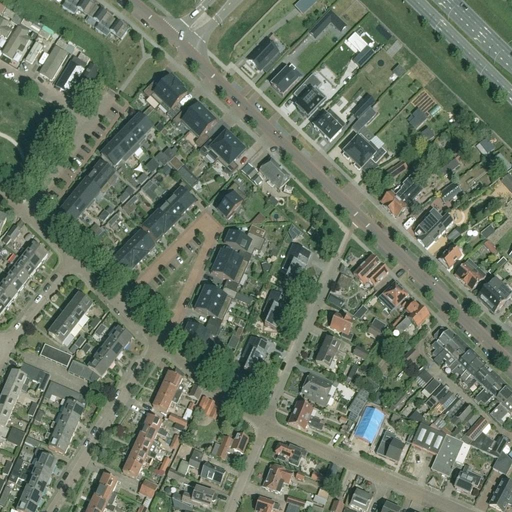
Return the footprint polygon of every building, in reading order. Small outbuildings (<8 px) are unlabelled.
[(68,13),(77,0),(60,0),(66,4),(62,9),(68,13)] [(95,8),(82,0),(77,0),(68,13),(74,17),(78,12),(88,19),(95,8)] [(303,0),(295,8),(300,13),(313,0),(303,0)] [(101,35),(112,20),(95,8),(88,19),(98,26),(95,31),(101,35)] [(15,15),(6,10),(3,15),(12,20),(15,15)] [(330,14),(310,34),(315,40),(331,24),(336,30),(342,24),(330,13),(330,14)] [(4,29),(7,25),(0,20),(0,40),(1,39),(4,41),(9,32),(4,29)] [(33,26),(24,20),(21,25),(30,31),(33,26)] [(112,20),(101,35),(107,39),(111,34),(121,41),(128,31),(112,20)] [(1,55),(13,62),(20,50),(23,52),(29,42),(23,38),(26,35),(17,29),(1,55)] [(50,36),(41,31),(38,36),(47,41),(50,36)] [(366,46),(354,35),(349,41),(360,52),(366,46)] [(68,47),(59,41),(55,47),(65,52),(68,47)] [(266,43),(248,62),(260,73),(262,71),(272,59),(277,55),(277,54),(266,43)] [(47,52),(34,44),(20,66),(27,71),(31,65),(36,69),(47,52)] [(360,70),(374,55),(367,48),(353,63),(360,70)] [(50,84),(67,57),(54,49),(37,76),(50,84)] [(90,60),(81,55),(78,60),(87,65),(89,61),(90,60)] [(277,55),(272,59),(276,63),(281,58),(277,55)] [(69,96),(83,72),(68,63),(53,86),(69,96)] [(91,65),(81,82),(88,86),(98,69),(91,65)] [(287,72),(286,71),(271,87),(282,97),(297,82),(291,75),(295,71),(291,67),(287,72)] [(312,77),(293,96),(300,103),(296,108),(299,111),(297,112),(303,118),(305,116),(307,119),(326,99),(317,91),(322,86),(312,77)] [(174,84),(173,83),(169,79),(157,90),(152,85),(143,94),(149,100),(150,98),(159,107),(179,86),(175,82),(174,84)] [(182,91),(183,90),(179,86),(159,107),(168,115),(166,117),(171,121),(180,112),(175,108),(187,96),(182,91)] [(43,99),(41,103),(49,107),(51,103),(43,99)] [(362,106),(352,116),(357,121),(367,111),(374,104),(369,99),(362,106)] [(186,118),(181,114),(173,123),(177,127),(181,124),(190,133),(207,114),(198,106),(186,118)] [(324,138),(330,143),(346,127),(329,111),(313,127),(319,133),(320,134),(323,137),(324,138)] [(370,111),(351,130),(357,136),(376,116),(370,111)] [(204,136),(216,123),(207,114),(190,133),(198,141),(195,145),(200,149),(209,140),(204,136)] [(139,117),(131,126),(146,140),(146,139),(145,137),(152,130),(139,117)] [(139,147),(146,140),(131,126),(124,133),(140,149),(141,148),(139,147)] [(169,134),(164,130),(160,134),(164,138),(169,134)] [(434,139),(428,131),(419,138),(425,146),(434,139)] [(124,133),(116,141),(133,157),(140,149),(124,133)] [(206,156),(215,164),(217,163),(217,162),(235,143),(226,135),(215,146),(210,142),(199,153),(205,158),(206,156)] [(344,155),(343,156),(348,161),(349,160),(352,163),(369,146),(368,145),(360,137),(343,154),(344,155)] [(369,146),(352,163),(355,166),(354,167),(359,172),(360,170),(361,171),(371,161),(376,165),(384,157),(386,154),(381,149),(384,145),(376,138),(370,144),(368,145),(369,146)] [(116,141),(109,149),(122,161),(125,165),(133,157),(116,141)] [(239,160),(245,153),(235,143),(217,162),(217,163),(225,170),(223,172),(229,178),(238,169),(233,163),(238,159),(239,160)] [(122,161),(109,149),(101,157),(114,169),(122,161)] [(500,154),(492,161),(503,175),(511,167),(500,154)] [(159,163),(164,168),(169,162),(164,157),(159,163)] [(290,179),(270,160),(258,172),(279,191),(290,179)] [(457,167),(453,162),(439,172),(443,178),(457,167)] [(158,169),(159,168),(154,163),(149,168),(151,171),(152,170),(155,172),(158,169)] [(403,163),(386,174),(391,182),(408,170),(403,163)] [(118,180),(100,165),(93,174),(110,188),(118,180)] [(250,181),(256,174),(251,170),(245,176),(250,181)] [(93,174),(86,182),(100,194),(103,197),(110,188),(93,174)] [(140,179),(144,183),(148,179),(144,175),(140,179)] [(501,183),(511,195),(511,179),(509,175),(501,183)] [(262,181),(256,176),(251,181),(257,187),(262,181)] [(415,184),(418,181),(417,180),(416,181),(413,179),(414,178),(411,176),(402,185),(403,187),(400,190),(401,191),(395,198),(391,194),(381,204),(384,208),(383,209),(388,213),(415,184)] [(86,182),(79,191),(95,204),(95,203),(93,201),(100,194),(86,182)] [(182,184),(170,196),(186,212),(194,204),(187,197),(191,193),(182,184)] [(229,200),(218,211),(228,221),(234,215),(233,214),(247,200),(238,191),(239,189),(235,184),(224,195),(229,200)] [(397,220),(406,209),(423,192),(415,184),(388,213),(392,217),(393,216),(397,220)] [(455,184),(439,196),(445,205),(461,193),(455,184)] [(286,187),(284,194),(290,195),(292,189),(286,187)] [(79,191),(72,199),(86,210),(88,212),(95,204),(79,191)] [(125,202),(129,198),(125,193),(121,197),(125,202)] [(162,204),(180,221),(180,220),(179,219),(186,212),(170,196),(162,204)] [(86,210),(72,199),(65,207),(79,219),(86,210)] [(166,207),(158,215),(172,228),(180,221),(162,204),(166,207)] [(79,219),(65,207),(59,215),(72,227),(79,219)] [(104,212),(101,216),(106,220),(109,216),(104,212)] [(147,219),(164,236),(172,228),(158,215),(151,222),(147,219)] [(423,227),(415,235),(419,240),(418,242),(424,248),(427,251),(433,245),(434,245),(436,243),(436,242),(444,234),(444,233),(452,224),(445,217),(437,225),(427,216),(420,224),(423,227)] [(164,236),(147,219),(139,227),(156,244),(164,236)] [(100,230),(96,225),(92,229),(96,234),(100,230)] [(292,240),(302,235),(293,226),(289,234),(292,240)] [(490,227),(480,235),(486,241),(495,233),(490,227)] [(14,243),(21,233),(15,228),(7,238),(11,241),(14,243)] [(464,235),(458,228),(451,235),(458,241),(464,235)] [(265,242),(264,241),(267,235),(257,230),(254,237),(248,234),(245,241),(229,233),(224,245),(240,252),(238,256),(250,261),(254,251),(260,253),(265,242)] [(103,233),(99,238),(102,242),(107,237),(103,233)] [(141,234),(134,242),(147,256),(155,248),(141,234)] [(6,247),(11,241),(7,238),(2,244),(6,247)] [(448,270),(459,258),(454,253),(463,245),(458,241),(453,247),(439,261),(442,264),(441,266),(446,270),(447,269),(448,270)] [(134,242),(126,250),(140,264),(147,256),(134,242)] [(488,242),(484,246),(488,250),(492,247),(488,242)] [(47,257),(32,246),(29,244),(26,247),(29,250),(26,254),(41,265),(42,266),(44,264),(43,263),(47,257)] [(293,264),(289,271),(284,283),(296,288),(311,254),(293,246),(286,261),(293,264)] [(132,271),(140,264),(126,250),(118,258),(132,271)] [(41,265),(26,254),(24,252),(21,255),(24,257),(20,262),(35,273),(36,273),(38,271),(37,271),(41,265)] [(216,263),(243,276),(250,261),(238,256),(237,259),(221,252),(216,263)] [(132,271),(118,258),(113,253),(106,260),(102,257),(98,261),(113,275),(117,272),(123,278),(131,270),(132,271)] [(35,273),(20,262),(16,258),(10,266),(12,267),(29,281),(30,281),(32,279),(31,278),(35,273)] [(366,281),(380,266),(371,258),(369,260),(353,276),(359,283),(364,279),(366,281)] [(463,286),(474,274),(477,271),(469,262),(466,266),(454,278),(463,286)] [(235,294),(243,276),(216,263),(211,275),(227,282),(224,289),(235,294)] [(29,281),(12,267),(10,266),(8,269),(12,272),(8,277),(23,289),(24,288),(24,289),(26,287),(25,286),(29,281)] [(373,289),(386,276),(388,274),(380,266),(366,281),(364,279),(359,283),(363,287),(367,283),(373,289)] [(494,268),(489,273),(492,276),(497,272),(494,268)] [(463,286),(471,294),(486,279),(477,271),(474,274),(463,286)] [(347,292),(352,281),(341,276),(336,287),(347,292)] [(23,289),(8,277),(2,285),(17,296),(18,296),(18,297),(20,295),(19,294),(23,289)] [(486,306),(503,289),(494,281),(477,299),(482,304),(484,304),(486,306)] [(17,296),(2,285),(0,282),(0,295),(11,304),(12,304),(14,302),(13,302),(17,296)] [(383,298),(379,302),(386,309),(390,305),(395,309),(395,310),(407,297),(406,297),(408,295),(402,289),(400,291),(395,285),(383,298)] [(238,295),(235,294),(224,289),(221,296),(204,288),(199,300),(227,312),(232,302),(234,303),(238,295)] [(511,297),(503,289),(486,306),(489,308),(489,311),(494,315),(511,297)] [(273,307),(269,315),(264,327),(276,332),(290,301),(280,296),(274,294),(272,293),(267,305),(273,307)] [(11,304),(0,295),(0,307),(5,312),(6,312),(8,310),(7,309),(11,304)] [(92,307),(78,296),(71,306),(85,317),(92,307)] [(331,296),(327,303),(335,307),(339,301),(331,296)] [(207,326),(219,331),(227,312),(199,300),(194,311),(210,319),(207,326)] [(419,309),(414,305),(406,313),(408,316),(407,317),(405,319),(406,320),(395,331),(401,337),(412,326),(417,330),(428,318),(419,309)] [(85,317),(71,306),(63,316),(77,327),(85,317)] [(359,321),(367,313),(362,307),(352,317),(359,321)] [(77,327),(63,316),(56,325),(70,336),(77,327)] [(347,336),(353,324),(336,316),(330,329),(342,334),(340,339),(349,342),(351,338),(347,336)] [(382,335),(386,327),(375,320),(370,328),(382,335)] [(70,336),(56,325),(48,335),(62,346),(70,336)] [(102,334),(106,330),(101,326),(98,330),(102,334)] [(215,338),(219,331),(207,326),(204,333),(188,326),(182,338),(206,348),(211,336),(215,338)] [(370,328),(366,334),(382,343),(385,337),(382,335),(370,328)] [(102,334),(98,330),(94,335),(99,339),(102,334)] [(132,341),(118,330),(110,340),(124,351),(132,341)] [(432,356),(436,360),(456,340),(448,333),(446,335),(445,335),(443,336),(444,338),(441,341),(439,341),(437,343),(438,344),(437,344),(435,344),(431,348),(436,352),(432,356)] [(252,353),(249,361),(241,378),(253,383),(269,347),(251,339),(246,351),(252,353)] [(337,353),(340,346),(326,339),(320,352),(334,358),(343,362),(345,356),(337,353)] [(124,351),(110,340),(103,350),(117,361),(124,351)] [(444,361),(447,364),(451,359),(451,360),(463,347),(456,340),(436,360),(440,364),(444,361)] [(74,356),(82,346),(77,342),(69,352),(74,356)] [(88,353),(91,349),(86,345),(83,350),(88,353)] [(45,360),(50,349),(45,346),(40,358),(45,360)] [(451,359),(447,364),(445,366),(449,370),(452,373),(470,355),(463,347),(451,360),(451,359)] [(370,356),(357,348),(352,356),(366,363),(370,356)] [(51,362),(55,351),(50,349),(45,360),(51,362)] [(84,358),(88,353),(83,350),(79,354),(84,358)] [(117,361),(103,350),(95,360),(109,370),(117,361)] [(404,359),(402,361),(411,368),(420,358),(412,350),(404,359)] [(56,364),(61,353),(59,352),(55,351),(51,362),(56,364)] [(329,371),(334,358),(320,352),(315,364),(329,371)] [(61,367),(66,356),(61,353),(56,364),(61,367)] [(466,374),(478,362),(470,355),(452,373),(451,375),(454,377),(458,373),(462,377),(465,373),(466,374)] [(67,369),(71,358),(66,356),(61,367),(67,369)] [(95,360),(88,369),(88,370),(100,379),(101,380),(109,370),(95,360)] [(467,388),(485,369),(478,362),(466,374),(465,373),(462,377),(461,378),(466,383),(464,385),(467,388)] [(73,376),(78,365),(73,363),(68,374),(73,376)] [(23,379),(28,368),(22,365),(18,376),(23,379)] [(78,378),(83,367),(78,365),(73,376),(78,378)] [(84,381),(88,370),(88,369),(83,367),(78,378),(84,381)] [(354,367),(351,373),(344,386),(348,389),(355,376),(359,369),(354,367)] [(29,381),(33,370),(28,368),(23,379),(26,380),(29,381)] [(481,388),(493,376),(485,369),(467,388),(470,391),(477,384),(481,388)] [(34,383),(39,372),(33,370),(29,381),(34,383)] [(100,379),(88,370),(84,381),(89,383),(94,387),(100,379)] [(40,386),(44,375),(39,372),(34,383),(40,386)] [(422,390),(432,379),(424,372),(415,382),(422,390)] [(23,379),(18,376),(11,374),(6,386),(20,392),(23,386),(26,380),(23,379)] [(43,393),(50,377),(44,375),(40,386),(37,391),(43,393)] [(179,387),(182,381),(168,375),(163,386),(180,394),(182,395),(184,389),(179,387)] [(335,390),(331,388),(332,386),(309,376),(307,380),(306,379),(304,380),(299,390),(300,392),(301,392),(301,394),(306,396),(305,399),(325,408),(329,399),(331,400),(335,390)] [(481,388),(484,391),(476,399),(477,399),(474,402),(478,405),(481,403),(500,383),(493,376),(481,388)] [(379,388),(366,379),(360,388),(373,397),(379,388)] [(430,397),(440,386),(434,381),(424,391),(430,397)] [(496,403),(507,390),(500,383),(481,403),(484,407),(492,399),(496,403)] [(51,397),(56,386),(51,384),(44,400),(49,402),(51,397)] [(198,402),(203,391),(195,385),(189,398),(198,402)] [(15,405),(20,392),(6,386),(1,399),(15,405)] [(57,399),(61,389),(56,386),(51,397),(57,399)] [(182,395),(180,394),(163,386),(158,397),(171,404),(177,406),(182,395)] [(430,411),(447,393),(442,388),(425,406),(430,411)] [(62,402),(67,391),(61,389),(57,399),(62,402)] [(370,396),(360,390),(347,411),(357,417),(370,396)] [(495,418),(511,400),(511,394),(507,390),(496,403),(500,406),(489,417),(493,420),(495,418)] [(67,404),(72,393),(67,391),(62,402),(67,404)] [(379,392),(372,401),(378,406),(385,397),(379,392)] [(73,406),(77,395),(72,393),(67,404),(73,406)] [(445,412),(456,400),(449,394),(438,406),(445,412)] [(78,409),(83,398),(77,395),(73,406),(78,409)] [(403,396),(389,411),(393,414),(406,399),(403,396)] [(166,415),(171,404),(158,397),(152,409),(166,415)] [(202,416),(209,401),(203,398),(196,413),(202,416)] [(0,412),(10,417),(15,405),(1,399),(0,400),(0,412)] [(462,406),(460,404),(456,400),(445,412),(451,418),(462,406)] [(511,415),(511,400),(495,418),(493,420),(498,425),(508,414),(511,417),(511,415)] [(209,418),(215,404),(209,401),(202,416),(209,418)] [(78,409),(73,406),(67,404),(62,402),(60,407),(66,409),(63,416),(79,422),(84,411),(78,409)] [(217,416),(221,407),(215,404),(209,418),(215,421),(217,416)] [(292,415),(319,426),(321,422),(309,418),(313,411),(297,404),(292,415)] [(464,421),(473,411),(467,405),(450,424),(456,429),(464,421)] [(405,408),(399,415),(402,418),(408,412),(405,408)] [(371,445),(383,417),(366,410),(354,438),(371,445)] [(480,418),(473,411),(464,421),(471,428),(480,418)] [(0,427),(4,429),(10,417),(0,412),(0,427)] [(187,423),(171,415),(168,421),(176,424),(185,429),(187,423)] [(323,427),(319,426),(292,415),(288,425),(305,433),(306,431),(304,430),(306,425),(310,427),(309,428),(321,433),(323,427)] [(393,415),(390,423),(397,426),(400,418),(393,415)] [(74,434),(79,422),(63,416),(58,427),(74,434)] [(159,431),(162,424),(148,418),(143,430),(157,436),(166,440),(168,435),(159,431)] [(439,419),(433,426),(440,433),(444,428),(446,426),(442,421),(439,419)] [(422,420),(420,426),(429,430),(433,426),(422,420)] [(481,433),(488,426),(482,420),(465,437),(471,443),(481,433)] [(69,445),(74,434),(58,427),(53,424),(50,430),(56,432),(53,438),(69,445)] [(182,434),(185,429),(176,424),(173,430),(182,434)] [(437,457),(445,437),(439,434),(429,430),(420,426),(418,430),(411,446),(437,457)] [(433,426),(429,430),(439,434),(440,433),(433,426)] [(411,446),(418,430),(414,428),(407,444),(411,446)] [(440,433),(439,434),(445,437),(449,439),(452,435),(444,428),(440,433)] [(22,442),(25,436),(12,430),(9,437),(22,442)] [(154,443),(157,436),(143,430),(138,441),(156,449),(159,450),(161,446),(154,443)] [(452,435),(449,439),(458,443),(459,442),(464,437),(456,430),(452,435)] [(192,442),(195,434),(191,432),(186,444),(198,450),(200,446),(192,442)] [(507,444),(502,441),(499,439),(497,442),(496,444),(491,442),(481,433),(471,443),(468,447),(498,460),(501,454),(502,453),(507,444)] [(69,445),(53,438),(47,435),(45,440),(51,443),(48,449),(64,456),(69,445)] [(242,455),(248,441),(236,436),(233,443),(224,439),(221,447),(216,445),(211,456),(224,461),(227,454),(229,455),(230,450),(242,455)] [(22,442),(9,437),(6,443),(19,449),(22,442)] [(458,443),(449,439),(445,437),(437,457),(431,471),(448,479),(451,472),(452,473),(453,471),(451,470),(455,462),(462,445),(458,443)] [(464,437),(459,442),(468,447),(471,443),(465,437),(464,437)] [(40,445),(27,439),(25,445),(37,450),(38,449),(40,445)] [(397,464),(404,449),(399,446),(401,442),(395,439),(393,444),(383,439),(376,455),(397,464)] [(146,458),(154,462),(157,457),(154,455),(156,449),(138,441),(133,452),(146,458)] [(198,470),(204,456),(194,452),(195,450),(181,445),(178,455),(191,460),(188,466),(198,470)] [(462,445),(455,462),(462,466),(470,448),(462,445)] [(306,454),(295,449),(294,451),(285,447),(284,450),(279,447),(275,455),(278,456),(277,460),(283,463),(285,459),(290,461),(289,463),(297,467),(300,458),(304,459),(306,454)] [(52,475),(56,464),(51,462),(53,456),(38,449),(37,450),(35,455),(36,460),(38,461),(36,468),(52,475)] [(141,469),(146,458),(133,452),(128,463),(141,469)] [(493,470),(505,477),(511,464),(511,463),(501,454),(498,460),(493,470)] [(138,476),(141,469),(128,463),(122,475),(136,481),(138,476)] [(219,487),(225,473),(206,466),(201,476),(200,479),(219,487)] [(478,489),(482,479),(470,474),(471,470),(465,467),(461,476),(460,476),(454,489),(469,496),(473,487),(478,489)] [(31,480),(47,486),(52,475),(36,468),(32,476),(31,479),(31,480)] [(288,487),(292,474),(281,470),(280,471),(273,468),(271,472),(270,471),(267,479),(282,484),(282,485),(288,487)] [(47,486),(31,480),(31,479),(18,474),(13,471),(8,483),(16,486),(18,480),(29,485),(26,491),(42,498),(47,486)] [(185,478),(170,472),(167,478),(183,485),(185,478)] [(302,482),(305,477),(297,474),(296,476),(295,479),(302,482)] [(319,483),(322,478),(313,474),(312,476),(311,479),(319,483)] [(112,495),(117,483),(104,477),(98,488),(112,495)] [(278,496),(282,485),(282,484),(267,479),(264,486),(266,487),(264,490),(278,496)] [(157,488),(145,482),(142,488),(154,494),(157,488)] [(511,485),(511,487),(502,482),(489,507),(498,511),(503,511),(508,505),(511,508),(511,506),(511,485)] [(98,488),(93,499),(107,506),(112,495),(98,488)] [(154,494),(142,488),(139,495),(151,501),(154,494)] [(216,497),(213,496),(213,495),(196,490),(193,498),(184,495),(182,503),(194,507),(195,504),(209,509),(211,503),(213,503),(215,502),(216,498),(216,497)] [(37,509),(42,498),(26,491),(21,502),(37,509)] [(366,511),(372,499),(356,493),(353,500),(352,499),(349,507),(351,507),(348,511),(347,511),(345,511),(344,511),(366,511)] [(0,506),(4,508),(9,496),(3,494),(0,501),(0,506)] [(88,510),(91,511),(103,511),(105,511),(107,511),(112,511),(114,509),(107,506),(93,499),(88,510)] [(306,504),(295,501),(288,499),(286,504),(304,510),(306,504)] [(271,511),(272,511),(276,511),(277,511),(279,507),(259,501),(255,511),(271,511)] [(35,511),(37,509),(21,502),(16,511),(35,511)] [(184,511),(186,507),(178,503),(177,510),(184,511)] [(341,511),(343,507),(334,503),(330,511),(341,511)]
